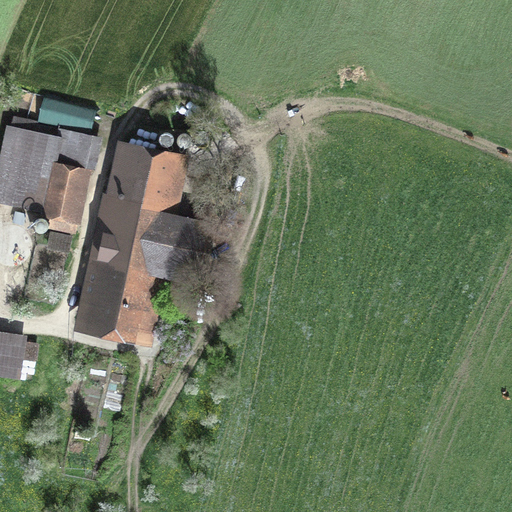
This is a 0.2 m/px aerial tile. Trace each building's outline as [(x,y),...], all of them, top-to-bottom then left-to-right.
[(59,165),(89,172),(95,148),(11,129),(0,174),(0,205),(47,216),(59,165)] [(193,161),(125,145),(81,332),(150,348),(166,280),(208,290),(221,234),(178,225),(193,161)] [(59,165),(47,216),(46,220),(76,228),(89,172),(59,165)] [(53,235),(50,251),(72,256),(76,240),(53,235)] [(28,341),(0,338),(0,378),(24,381),(28,341)]
